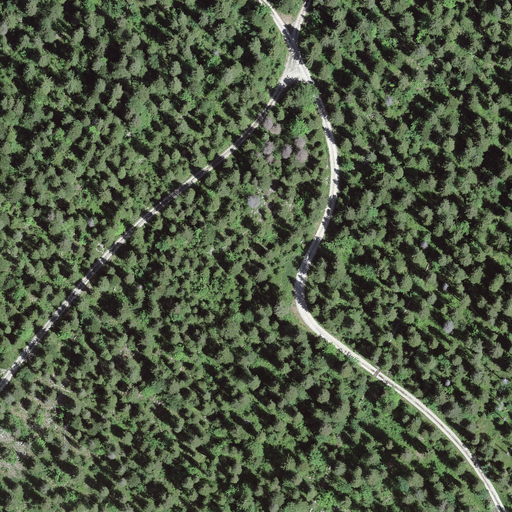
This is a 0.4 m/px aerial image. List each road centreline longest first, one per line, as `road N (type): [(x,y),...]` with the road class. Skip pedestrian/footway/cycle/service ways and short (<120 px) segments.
road 1 (track): [(308,0),(292,48),(319,101),(335,172),(300,282),(305,315),(428,412),(476,465),(502,511)]
road 2 (track): [(261,0),(292,48),(268,110),(128,235),(0,387)]
